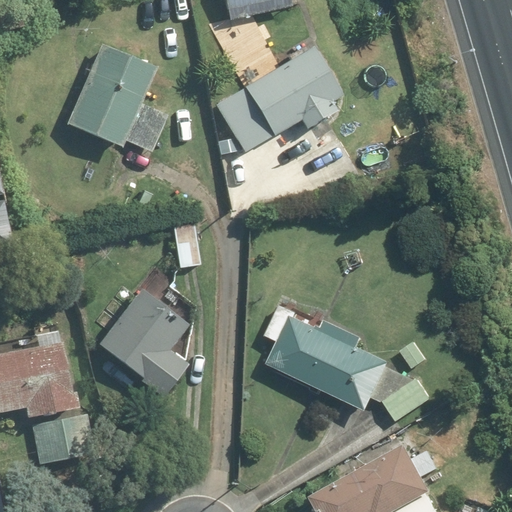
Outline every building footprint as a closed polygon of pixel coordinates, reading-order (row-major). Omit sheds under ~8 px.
[(283,0),(218,0),(224,25),(286,13),(283,0)] [(154,69),(97,43),(62,120),(117,145),(121,136),(151,150),(169,111),(141,98),(154,69)] [(310,52),(209,105),(238,158),(296,127),(300,133),(332,116),(326,105),(335,100),(310,52)] [(0,197),(0,237),(14,235),(7,196),(0,197)] [(196,268),(192,226),(170,228),(174,270),(196,268)] [(157,270),(95,350),(158,399),(182,368),(167,355),(199,314),(167,289),(172,282),(157,270)] [(271,348),(262,368),(361,416),(386,366),(356,352),(362,338),(323,319),(317,332),(273,310),(258,341),(271,348)] [(98,317),(76,318),(77,339),(99,338),(98,317)] [(55,342),(0,354),(0,415),(14,412),(17,423),(27,420),(38,471),(97,458),(87,412),(72,416),(55,342)] [(412,343),(395,358),(408,374),(426,359),(412,343)] [(394,424),(428,401),(415,382),(381,405),(394,424)] [(436,511),(401,448),(306,501),(311,511),(436,511)] [(485,509),(506,472),(483,458),(461,495),(485,509)]
